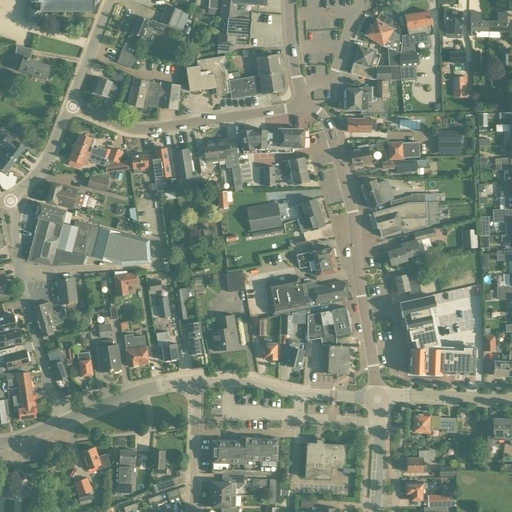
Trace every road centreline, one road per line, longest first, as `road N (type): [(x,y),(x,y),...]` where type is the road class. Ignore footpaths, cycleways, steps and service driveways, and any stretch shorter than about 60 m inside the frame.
road 1 (tertiary): [(378,396),(351,206),(322,117),(305,104)]
road 2 (residential): [(64,421),(15,258),(15,215),(26,188)]
road 3 (residential): [(71,107),(146,129),(305,104)]
road 4 (residential): [(378,396),(194,380)]
road 5 (residential): [(194,380),(141,388),(64,421)]
road 6 (residential): [(378,396),(511,400)]
road 7 (residential): [(193,511),(194,380)]
